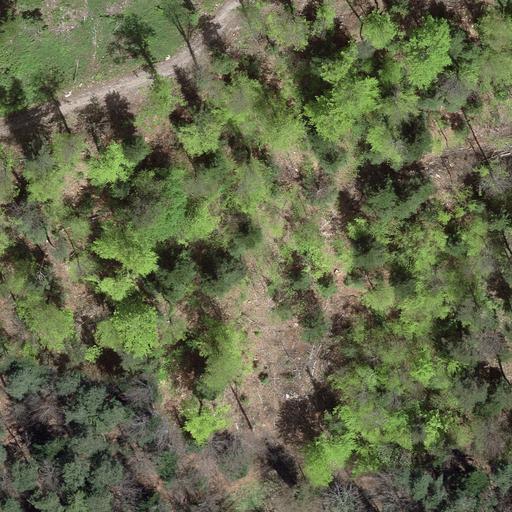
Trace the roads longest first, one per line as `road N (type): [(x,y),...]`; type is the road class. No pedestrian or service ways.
road 1 (track): [(511,470),(282,482),(221,511)]
road 2 (track): [(236,0),(187,57),(160,74),(0,127)]
